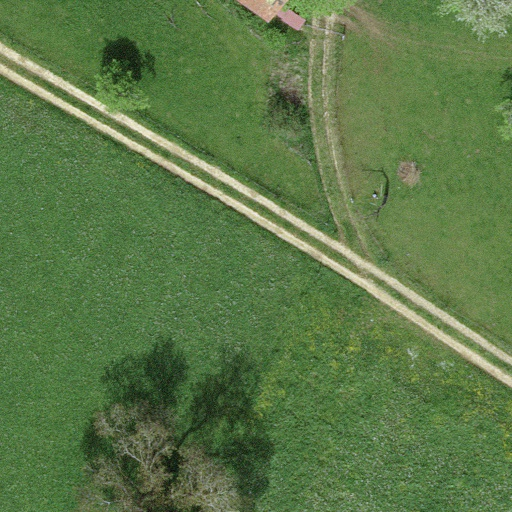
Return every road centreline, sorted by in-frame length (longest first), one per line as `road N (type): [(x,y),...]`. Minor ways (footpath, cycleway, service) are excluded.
road 1 (track): [(0,67),(360,275),(511,376)]
road 2 (track): [(360,275),(316,145),(319,0)]
